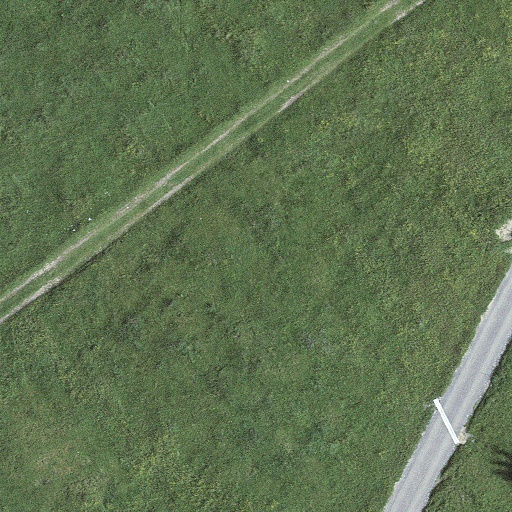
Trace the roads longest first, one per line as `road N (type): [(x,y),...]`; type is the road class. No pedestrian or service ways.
road 1 (track): [(424,0),(204,171),(0,310)]
road 2 (track): [(511,298),(403,511)]
